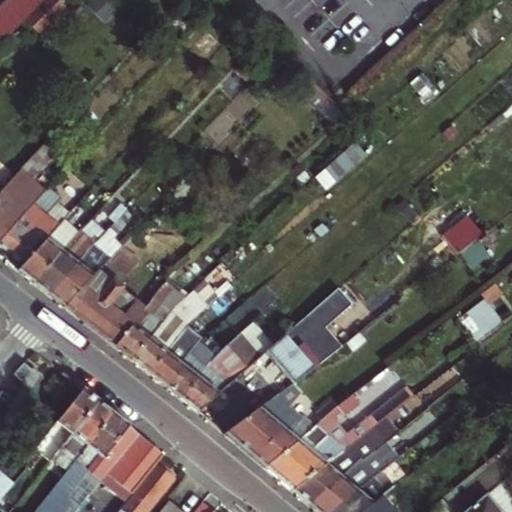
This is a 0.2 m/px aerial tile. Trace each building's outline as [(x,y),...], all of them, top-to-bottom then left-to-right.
[(27,18),(9,0),(7,0),(0,7),(0,9),(18,27),(24,21),(27,18)] [(36,9),(27,0),(9,0),(27,18),(36,9)] [(45,41),(71,15),(60,3),(63,0),(44,0),(36,9),(27,18),(24,21),(45,41)] [(44,0),(27,0),(36,9),(44,0)] [(117,8),(109,0),(95,0),(90,6),(105,20),(117,8)] [(18,27),(0,9),(0,27),(8,36),(18,27)] [(0,44),(8,36),(0,27),(0,44)] [(218,42),(209,33),(198,45),(207,54),(218,42)] [(342,117),(309,80),(298,91),(331,128),(342,117)] [(61,147),(51,137),(25,165),(2,193),(0,195),(0,242),(44,192),(30,179),(61,147)] [(365,157),(355,144),(315,179),(326,191),(365,157)] [(297,167),(290,173),(302,188),(310,181),(297,167)] [(61,223),(64,220),(69,214),(67,213),(57,204),(60,200),(48,188),(44,192),(0,242),(0,246),(23,264),(61,223)] [(416,210),(422,205),(414,196),(408,201),(416,210)] [(113,224),(121,216),(126,211),(120,205),(107,218),(113,224)] [(121,216),(127,222),(133,217),(126,211),(121,216)] [(446,245),(449,243),(457,234),(438,213),(427,223),(446,245)] [(113,224),(96,241),(103,248),(127,222),(121,216),(113,224)] [(61,223),(75,236),(78,233),(64,220),(61,223)] [(470,222),(457,234),(468,246),(482,235),(470,222)] [(17,271),(33,283),(75,236),(61,223),(23,264),(17,271)] [(33,283),(48,295),(92,246),(94,244),(79,231),(78,233),(75,236),(33,283)] [(468,246),(457,234),(449,243),(459,254),(468,246)] [(94,244),(92,246),(99,251),(103,248),(96,241),(94,244)] [(488,257),(478,244),(461,256),(471,270),(488,257)] [(96,271),(107,262),(109,260),(99,251),(92,246),(48,295),(64,308),(96,271)] [(109,260),(107,262),(125,277),(138,261),(121,247),(109,260)] [(145,308),(121,289),(129,279),(125,277),(107,262),(96,271),(64,308),(114,347),(145,308)] [(121,289),(145,308),(152,298),(129,279),(121,289)] [(168,279),(163,286),(181,300),(187,295),(168,279)] [(172,342),(187,325),(218,298),(214,293),(203,280),(187,295),(181,300),(170,311),(131,360),(147,373),(172,342)] [(214,293),(218,298),(231,287),(226,282),(214,293)] [(114,347),(131,360),(170,311),(181,300),(163,286),(156,294),(160,298),(157,302),(152,298),(145,308),(114,347)] [(346,301),(338,290),(312,313),(317,318),(330,306),(334,312),(346,301)] [(231,313),(223,319),(230,327),(253,306),(248,299),(231,313)] [(458,320),(465,330),(491,309),(483,300),(458,320)] [(338,350),(345,344),(347,342),(330,323),(338,316),(334,312),(330,306),(317,318),(312,313),(308,316),(338,350)] [(471,337),(478,331),(482,337),(501,322),(491,309),(465,330),(471,337)] [(266,353),(293,385),(338,350),(308,316),(273,346),(266,353)] [(261,357),(266,353),(273,346),(253,323),(240,334),(261,357)] [(198,342),(201,338),(187,325),(172,342),(147,373),(163,386),(195,346),(198,342)] [(478,331),(471,337),(475,343),(482,337),(478,331)] [(347,342),(345,344),(352,352),(366,341),(359,333),(347,342)] [(217,357),(178,398),(196,412),(261,357),(240,334),(217,357)] [(178,398),(217,357),(198,342),(195,346),(163,386),(178,398)] [(28,388),(38,377),(23,363),(13,374),(28,388)] [(300,394),(292,385),(260,409),(237,426),(224,435),(251,457),(302,418),(289,408),(300,394)] [(413,397),(405,388),(345,436),(339,429),(276,478),(292,491),(368,432),(413,397)] [(21,464),(29,470),(41,455),(49,462),(51,460),(97,403),(81,390),(21,464)] [(264,468),(276,478),(339,429),(332,420),(340,414),(343,417),(362,403),(355,393),(335,409),(319,422),(313,427),(264,468)] [(227,413),(237,426),(260,409),(250,396),(227,413)] [(313,416),(319,422),(335,409),(330,402),(313,416)] [(67,471),(112,415),(97,403),(51,460),(67,471)] [(101,483),(125,502),(163,456),(112,415),(67,471),(34,511),(63,511),(65,509),(68,511),(76,511),(77,511),(81,510),(101,483)] [(313,427),(302,418),(251,457),(264,468),(313,427)] [(368,432),(292,491),(307,505),(380,448),(368,432)] [(511,511),(511,507),(495,488),(511,473),(511,441),(468,477),(444,497),(456,511),(511,511)] [(398,458),(386,443),(380,448),(307,505),(315,511),(329,511),(373,478),(398,458)] [(41,455),(29,470),(37,477),(49,462),(41,455)] [(120,508),(117,511),(145,511),(172,479),(156,467),(122,509),(120,508)] [(511,473),(495,488),(511,507),(511,473)] [(0,474),(0,497),(12,485),(0,474)] [(381,487),(373,478),(329,511),(362,511),(378,499),(392,488),(387,483),(381,487)] [(0,510),(2,511),(9,511),(12,508),(0,498),(0,510)] [(388,511),(378,499),(362,511),(388,511)] [(176,511),(178,510),(168,502),(159,511),(176,511)]
